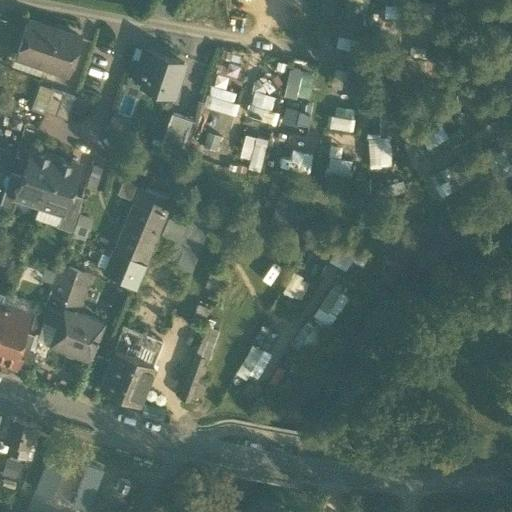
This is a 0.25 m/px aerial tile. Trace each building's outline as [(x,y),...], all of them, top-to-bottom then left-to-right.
[(351,0),(351,11),(367,13),(368,0),(351,0)] [(41,64),(66,72),(78,35),(27,18),(16,52),(41,61),(40,63),(41,64)] [(337,44),(366,49),(370,28),(341,22),(337,44)] [(143,84),(173,94),(183,64),(144,51),(135,78),(144,81),(143,84)] [(38,73),(41,64),(40,63),(41,61),(16,52),(12,63),(38,73)] [(311,96),(315,70),(290,66),(286,92),(311,96)] [(31,105),(42,109),(50,86),(39,82),(31,105)] [(212,82),(205,103),(232,112),(239,92),(212,82)] [(45,110),(65,117),(73,94),(50,86),(42,109),(45,110)] [(272,107),(276,94),(255,87),(246,112),(275,122),(279,110),(272,107)] [(380,100),(381,123),(401,122),(401,100),(380,100)] [(355,109),(334,106),(332,124),(353,127),(355,109)] [(286,122),(311,122),(311,108),(286,108),(286,122)] [(160,144),(183,153),(195,119),(172,111),(160,144)] [(240,153),(251,156),(248,166),(261,169),(269,137),(246,131),(240,153)] [(369,133),(371,165),(392,164),(391,132),(369,133)] [(331,142),(325,173),(349,178),(356,147),(331,142)] [(14,150),(4,147),(0,157),(0,167),(7,169),(14,150)] [(15,195),(38,202),(53,155),(30,147),(21,175),(14,195),(15,195)] [(77,163),(53,155),(38,202),(60,210),(61,210),(68,190),(77,163)] [(459,159),(432,172),(441,191),(468,178),(459,159)] [(0,198),(0,205),(11,209),(15,195),(14,195),(21,175),(9,171),(8,174),(0,198)] [(267,225),(293,234),(308,192),(282,183),(267,225)] [(119,251),(145,186),(139,184),(113,249),(119,251)] [(104,273),(134,285),(170,196),(145,186),(119,251),(113,249),(104,273)] [(312,193),(326,198),(328,192),(315,187),(312,193)] [(56,224),(70,229),(81,195),(68,190),(61,210),(60,210),(56,224)] [(60,210),(38,202),(33,217),(56,224),(60,210)] [(173,208),(171,214),(206,228),(209,223),(173,208)] [(85,235),(92,214),(79,209),(71,230),(85,235)] [(242,217),(232,213),(223,235),(234,239),(242,217)] [(171,214),(162,234),(198,249),(207,228),(206,228),(171,214)] [(190,270),(198,249),(162,234),(153,254),(190,270)] [(338,244),(329,259),(347,269),(355,254),(338,244)] [(59,263),(55,275),(85,285),(90,273),(59,263)] [(205,285),(216,289),(224,268),(212,264),(205,285)] [(76,311),(85,285),(55,275),(41,319),(56,322),(62,306),(76,311)] [(333,324),(349,293),(331,284),(315,315),(333,324)] [(8,295),(5,304),(8,305),(7,307),(26,314),(30,302),(8,295)] [(192,316),(204,321),(209,308),(198,303),(192,316)] [(8,305),(5,304),(0,318),(0,359),(14,364),(21,344),(21,343),(17,342),(21,329),(26,314),(7,307),(8,305)] [(48,343),(88,358),(102,321),(76,311),(62,306),(56,322),(48,343)] [(56,322),(41,319),(35,338),(48,343),(56,322)] [(113,346),(152,362),(161,339),(122,323),(113,346)] [(194,354),(202,357),(213,327),(205,324),(194,354)] [(21,344),(28,346),(33,332),(21,329),(17,342),(21,343),(21,344)] [(239,368),(257,378),(272,352),(254,341),(239,368)] [(14,364),(26,368),(32,347),(28,346),(21,344),(14,364)] [(97,384),(136,400),(152,362),(113,346),(97,384)] [(179,395),(187,398),(202,357),(194,354),(179,395)] [(11,441),(28,446),(35,422),(8,414),(1,438),(11,441)] [(11,441),(7,452),(24,457),(28,446),(11,441)] [(50,448),(35,489),(49,495),(65,454),(50,448)] [(3,473),(17,474),(19,456),(5,455),(3,473)] [(102,468),(86,462),(71,503),(86,509),(102,468)] [(129,481),(120,477),(115,488),(125,492),(129,481)]
